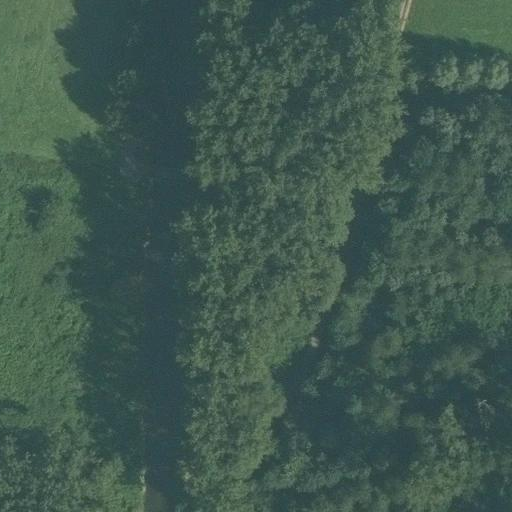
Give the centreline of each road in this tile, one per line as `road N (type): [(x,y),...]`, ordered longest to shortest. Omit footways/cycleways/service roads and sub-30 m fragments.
road 1 (track): [(246,511),(325,348),(365,192),(214,187)]
road 2 (track): [(205,511),(214,187)]
road 3 (track): [(214,187),(140,174),(166,0)]
road 4 (track): [(365,192),(413,0)]
